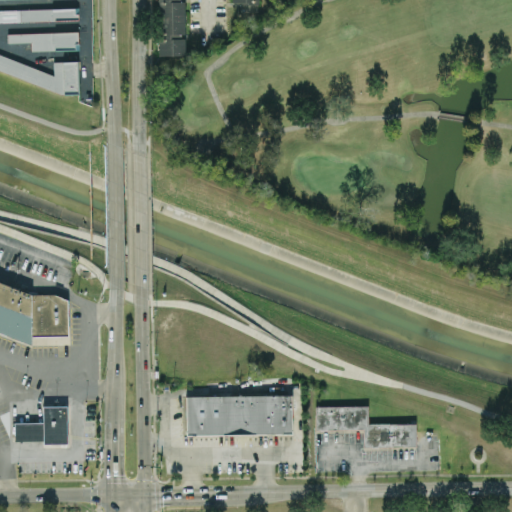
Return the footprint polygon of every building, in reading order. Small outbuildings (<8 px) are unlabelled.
[(185,55),(184,2),(183,2),(183,0),(158,0),(159,55),(185,55)] [(0,21),(77,19),(77,7),(0,9),(0,21)] [(7,33),(7,43),(31,42),(31,50),(78,49),(78,31),(7,33)] [(78,94),(77,60),(53,61),(53,71),(0,53),(0,69),(72,94),(78,94)] [(0,281),(31,294),(54,294),(67,300),(68,335),(31,336),(31,344),(0,331),(0,281)] [(290,395),(291,434),(186,435),(186,396),(290,395)] [(43,444),(43,440),(14,440),(14,422),(43,422),(42,405),(67,405),(68,443),(43,444)] [(315,406),(368,405),(368,423),(415,422),(416,446),(363,447),(363,429),(315,430),(315,406)]
